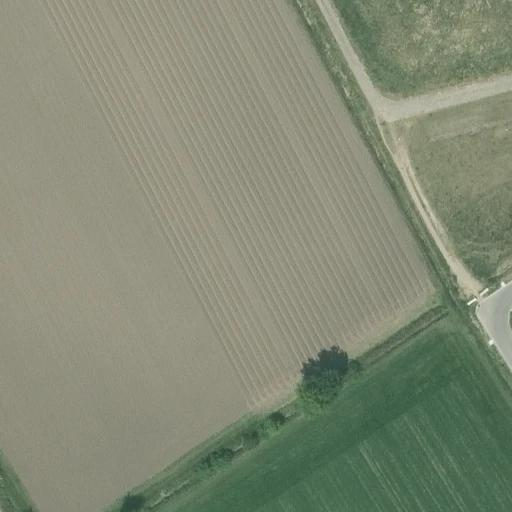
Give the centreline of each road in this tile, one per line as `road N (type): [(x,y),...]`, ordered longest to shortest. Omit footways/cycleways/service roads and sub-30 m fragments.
road 1 (residential): [(511,82),(383,117)]
road 2 (residential): [(321,0),(383,117)]
